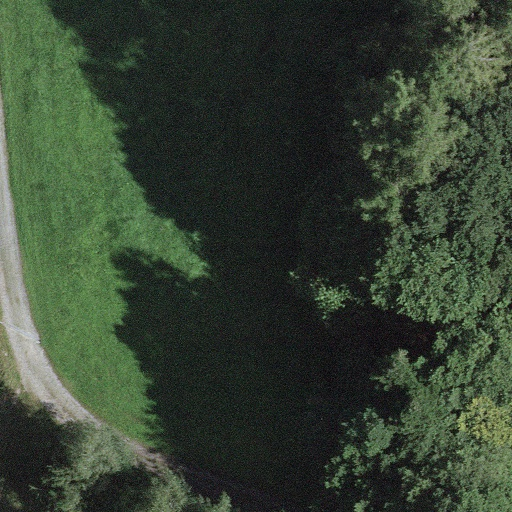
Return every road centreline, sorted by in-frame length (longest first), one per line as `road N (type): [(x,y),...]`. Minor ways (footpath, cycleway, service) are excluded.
road 1 (track): [(40,385),(89,435),(294,511)]
road 2 (track): [(0,218),(13,317),(40,385)]
